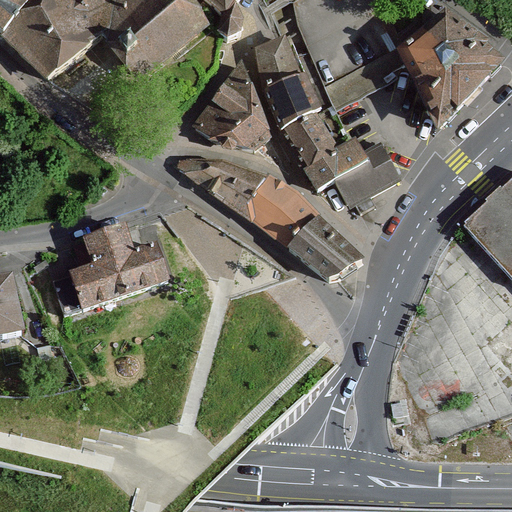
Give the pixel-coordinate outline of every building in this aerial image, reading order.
[(0,0),(0,43),(49,85),(50,84),(108,38),(105,35),(149,0),(195,0),(223,21),(219,36),(229,46),(240,42),(243,30),(234,13),(241,0),(0,0)] [(190,0),(149,0),(105,35),(108,38),(142,81),(209,29),(201,18),(203,16),(190,0)] [(427,40),(404,59),(437,129),(441,133),(500,70),(482,52),(484,50),(432,13),(424,19),(424,26),(429,31),(423,36),(427,40)] [(407,68),(383,22),(310,60),(334,107),(407,68)] [(285,46),(259,56),(266,98),(283,138),(318,195),(335,186),(370,167),(363,156),(357,143),(335,154),(315,118),(322,115),(308,82),(301,85),(285,46)] [(239,75),(197,133),(217,148),(254,157),(271,144),(244,72),(239,75)] [(370,167),(335,186),(350,213),(403,185),(381,146),(363,156),(370,167)] [(184,166),(180,173),(251,223),(256,217),(270,227),(292,251),(290,253),(330,286),(339,284),(363,269),(319,228),(296,202),(266,185),(221,168),(184,166)] [(511,182),(464,228),(511,278),(511,182)] [(84,276),(54,286),(66,320),(169,286),(157,252),(134,259),(125,232),(86,245),(87,249),(76,252),(84,276)] [(12,278),(0,279),(0,341),(23,337),(12,278)]
